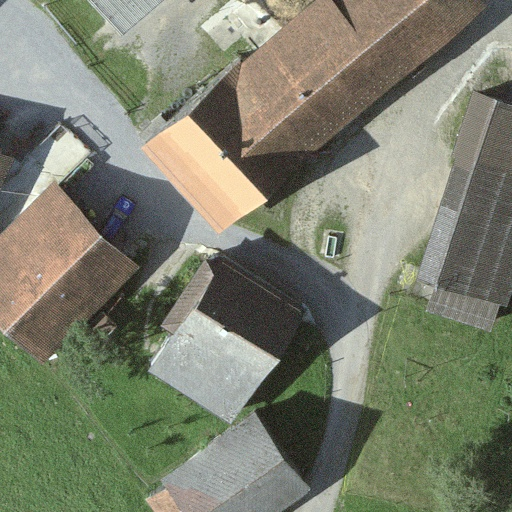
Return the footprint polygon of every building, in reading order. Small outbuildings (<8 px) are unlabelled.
[(115,0),(135,24),(164,0),(115,0)] [(335,0),(168,141),(238,223),(501,0),(335,0)] [(511,89),(495,84),(431,287),(511,311),(511,89)] [(0,184),(17,148),(0,140),(0,184)] [(151,256),(65,174),(0,240),(0,294),(59,351),(151,256)] [(307,311),(224,258),(159,360),(241,413),(307,311)] [(272,414),(170,483),(189,511),(285,511),(322,487),(272,414)]
